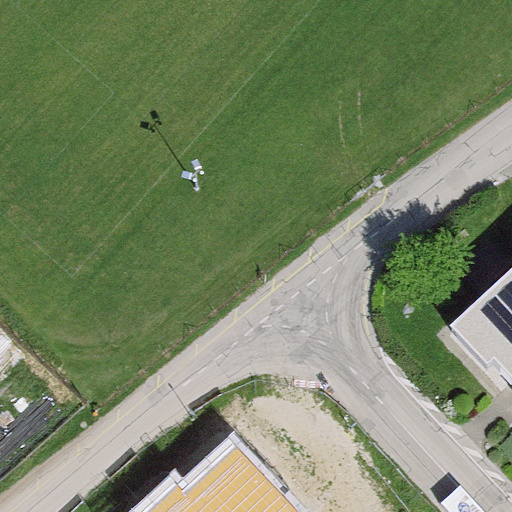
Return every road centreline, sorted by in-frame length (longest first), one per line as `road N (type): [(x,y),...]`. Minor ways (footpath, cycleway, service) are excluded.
road 1 (residential): [(50,511),(286,307)]
road 2 (residential): [(286,307),(478,511)]
road 3 (residential): [(286,307),(511,145)]
